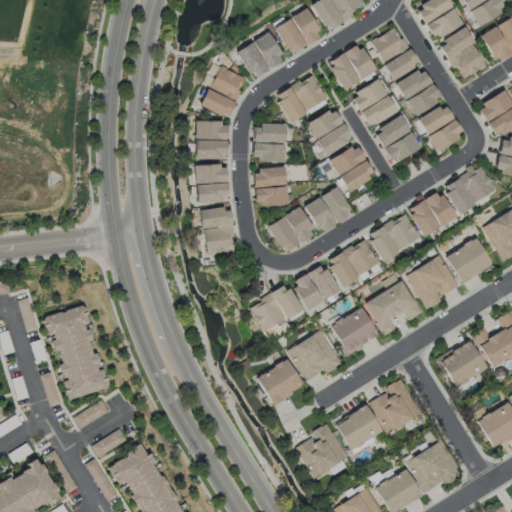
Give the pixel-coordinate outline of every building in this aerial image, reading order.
[(321,0),(309,7),(326,33),(341,23),(326,0),(321,0)] [(333,0),(343,17),(360,8),(355,0),(333,0)] [(427,0),(443,0),(448,8),(422,24),(413,9),(427,0)] [(484,0),(467,11),(459,0),(484,0)] [(487,0),(493,0),(502,13),(477,28),(467,13),(487,0)] [(290,21),(305,46),(320,37),(305,11),(290,21)] [(449,11),(459,25),(434,41),(425,26),(449,11)] [(509,18),(511,22),(511,50),(510,52),(494,27),(509,18)] [(287,21),(304,47),(289,56),(273,30),(287,21)] [(461,28),(470,43),(445,59),(435,44),(461,28)] [(368,44),(381,64),(404,49),(391,29),(368,44)] [(491,30),(508,54),(495,63),(478,38),(491,30)] [(267,35),(283,60),(268,69),(253,44),(267,35)] [(342,54),(358,81),(373,72),(357,45),(342,54)] [(265,71),(251,80),(236,55),(250,46),(265,71)] [(471,49),(482,69),(460,81),(449,62),(471,49)] [(381,67),(390,80),(415,63),(406,50),(381,67)] [(326,64),(341,90),(356,82),(341,56),(326,64)] [(244,80),(234,100),(211,89),(221,69),(244,80)] [(394,87),(402,100),(428,84),(419,71),(394,87)] [(293,87),(306,110),(324,99),(310,77),(293,87)] [(348,96),(357,111),(383,95),(374,81),(348,96)] [(403,102),(412,116),(437,99),(428,85),(403,102)] [(272,98),(288,124),(303,115),(287,89),(272,98)] [(474,105),(483,120),(508,106),(499,91),(474,105)] [(234,105),(227,120),(199,106),(206,92),(234,105)] [(358,113),(366,127),(393,111),(385,98),(358,113)] [(415,121),(424,134),(448,119),(440,105),(415,121)] [(484,124),(492,138),(511,126),(511,114),(509,109),(484,124)] [(304,126),(312,139),(338,124),(331,110),(304,126)] [(372,132),(381,146),(405,131),(397,118),(372,132)] [(425,136),(434,152),(459,138),(450,122),(425,136)] [(223,124),(223,140),(194,140),(194,124),(223,124)] [(255,124),(254,142),(282,143),(283,126),(255,124)] [(315,141),(324,157),(349,142),(340,126),(315,141)] [(381,149),(390,163),(415,148),(407,134),(381,149)] [(511,138),(498,136),(494,153),(511,157),(511,138)] [(194,143),(194,161),(223,162),(224,144),(194,143)] [(252,145),(251,161),(281,163),(282,147),(252,145)] [(327,163),(335,175),(360,160),(352,147),(327,163)] [(511,160),(494,156),(490,172),(511,176),(511,160)] [(337,178),(346,194),(372,178),(362,162),(337,178)] [(192,167),(194,185),(224,182),(222,164),(192,167)] [(459,178),(471,200),(491,190),(479,168),(459,178)] [(251,171),(253,189),(283,186),(281,169),(251,171)] [(437,190),(453,215),(469,205),(453,180),(437,190)] [(194,188),(225,186),(226,204),(195,206),(194,188)] [(254,192),(282,189),(284,205),(255,208),(254,192)] [(319,198),(333,224),(334,224),(350,215),(335,189),(319,198)] [(420,201),(436,226),(450,217),(434,191),(420,201)] [(301,207),(316,233),(331,225),(316,199),(301,207)] [(403,210),(418,237),(433,228),(418,202),(403,210)] [(511,208),(480,229),(500,260),(511,251),(511,208)] [(227,209),(230,226),(200,231),(197,214),(227,209)] [(281,218),(297,243),(311,234),(296,209),(281,218)] [(381,226),(394,248),(414,236),(401,214),(381,226)] [(265,229),(280,254),(295,245),(280,220),(265,229)] [(363,236),(379,262),(393,254),(378,228),(363,236)] [(229,229),(232,253),(205,256),(202,232),(229,229)] [(442,258),(458,283),(488,264),(472,238),(442,258)] [(340,252),(354,274),(372,262),(358,240),(340,252)] [(447,250),(444,252),(440,252),(438,249),(439,244),(442,242),(446,243),(448,247),(447,250)] [(322,263),(337,288),(353,279),(338,253),(322,263)] [(403,275),(423,306),(454,285),(435,255),(403,275)] [(303,274),(320,300),(334,291),(318,265),(303,274)] [(391,272),(415,312),(380,333),(362,304),(383,291),(376,280),(391,272)] [(288,284),(303,311),(318,303),(302,276),(288,284)] [(283,286),(299,311),(285,319),(269,295),(283,286)] [(282,320),(263,332),(249,310),(268,298),(282,320)] [(38,317),(65,397),(107,387),(80,305),(38,317)] [(356,309),(373,336),(342,354),(326,328),(356,309)] [(467,337),(488,370),(511,355),(511,326),(504,314),(467,337)] [(315,334),(334,366),(302,386),(283,353),(315,334)] [(434,361),(453,391),(485,371),(466,341),(434,361)] [(282,360),(299,386),(270,405),(253,379),(282,360)] [(249,368),(242,373),(237,366),(245,361),(249,368)] [(370,406),(385,433),(418,415),(398,379),(382,388),(386,397),(370,406)] [(106,413),(100,401),(71,414),(77,426),(106,413)] [(473,423),(490,450),(511,436),(511,419),(502,404),(473,423)] [(333,424),(349,450),(379,433),(364,406),(333,424)] [(323,428),(341,459),(309,478),(291,447),(323,428)] [(95,455),(124,442),(118,429),(89,443),(95,455)] [(436,444),(456,476),(423,497),(403,465),(436,444)] [(105,466),(133,511),(178,511),(138,446),(105,466)] [(72,489),(54,449),(44,453),(62,493),(72,489)] [(0,511),(27,511),(31,510),(29,507),(49,494),(52,500),(57,492),(54,487),(56,486),(53,482),(52,483),(34,455),(28,458),(30,462),(10,475),(7,472),(0,476),(0,511)] [(83,464),(105,502),(114,496),(92,458),(83,464)] [(403,471),(418,496),(392,511),(387,511),(374,488),(403,471)] [(376,511),(362,490),(330,511),(376,511)] [(511,511),(511,502),(497,511),(511,511)]
